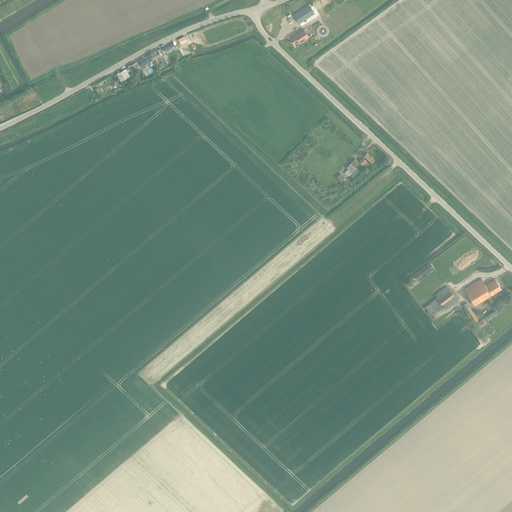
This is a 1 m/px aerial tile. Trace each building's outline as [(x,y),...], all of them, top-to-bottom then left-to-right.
[(319,4),(314,7),(318,12),(323,10),(319,4)] [(310,6),(294,16),(299,23),(314,13),(310,6)] [(326,24),(320,27),(324,34),(319,36),(321,40),(332,33),(326,24)] [(300,43),(311,36),(310,35),(308,36),(304,29),(290,38),(294,44),(298,41),(300,43)] [(173,43),(164,48),(167,52),(175,47),(173,43)] [(160,49),(144,58),(147,63),(158,57),(159,59),(160,59),(164,66),(167,64),(170,62),(167,56),(164,58),(163,57),(162,57),(161,55),(160,53),(162,51),(160,49)] [(137,62),(130,66),(127,67),(130,72),(133,71),(140,67),(142,65),(147,63),(144,58),(137,62)] [(130,76),(126,69),(117,74),(121,81),(130,76)] [(370,164),(374,160),(367,153),(362,157),(363,158),(360,161),(363,164),(366,161),(370,164)] [(355,166),(359,162),(355,158),(351,163),(355,166)] [(359,171),(356,169),(351,163),(346,167),(348,169),(344,173),(347,176),(349,174),(350,175),(352,173),(354,175),(359,171)] [(341,182),(345,178),(341,173),(337,177),(341,182)] [(429,263),(413,275),(409,278),(412,282),(416,279),(417,280),(433,268),(429,263)] [(490,296),(501,289),(495,279),(486,285),(482,279),(465,289),(475,305),(487,297),(491,303),(494,301),(490,296)] [(446,310),(458,300),(447,286),(435,295),(437,298),(425,307),(430,313),(442,304),(446,310)] [(463,305),(474,323),(478,321),(467,303),(463,305)] [(483,319),(476,325),(479,329),(486,323),(483,319)]
